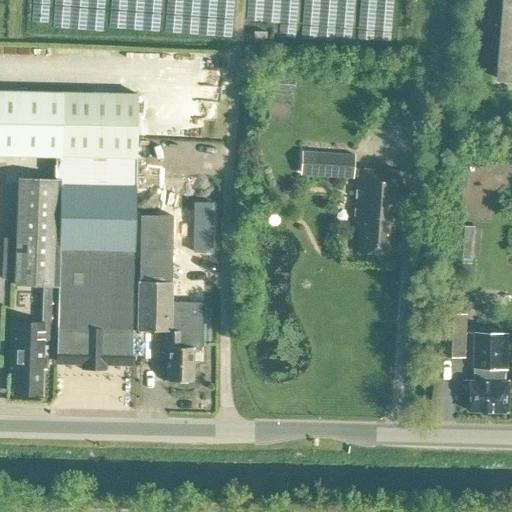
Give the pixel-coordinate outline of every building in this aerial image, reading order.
[(511,0),(504,0),(498,81),(511,82),(511,0)] [(137,94),(0,91),(0,156),(55,158),(54,179),(17,178),(13,287),(41,287),(40,323),(10,322),(8,369),(11,369),(11,397),(42,398),(42,370),(46,370),(47,341),(55,341),(55,365),(80,365),(80,370),(106,371),(106,366),(130,367),(137,94)] [(354,155),(314,153),(313,175),(356,177),(357,169),(353,169),(354,155)] [(392,234),(399,234),(404,173),(357,169),(356,177),(352,231),(359,231),(357,253),(391,255),(392,234)] [(192,204),(192,173),(159,172),(159,190),(174,191),(174,204),(192,204)] [(136,281),(135,331),(165,332),(164,361),(166,361),(166,381),(192,382),(192,350),(200,350),(201,303),(170,302),(171,265),(172,216),(139,215),(138,265),(138,281),(136,281)] [(472,263),(474,226),(454,225),(452,262),(472,263)] [(440,358),(466,359),(468,315),(441,314),(440,358)] [(475,369),(475,381),(471,381),(469,411),(509,413),(510,383),(506,383),(507,370),(508,370),(510,334),(475,333),(474,369),(475,369)]
